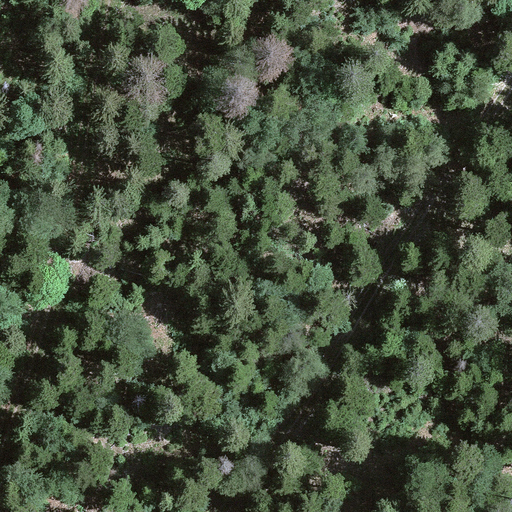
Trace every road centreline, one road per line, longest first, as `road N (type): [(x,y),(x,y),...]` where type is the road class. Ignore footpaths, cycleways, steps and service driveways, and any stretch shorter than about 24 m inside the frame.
road 1 (track): [(229,511),(511,85)]
road 2 (track): [(104,0),(45,313),(0,439)]
